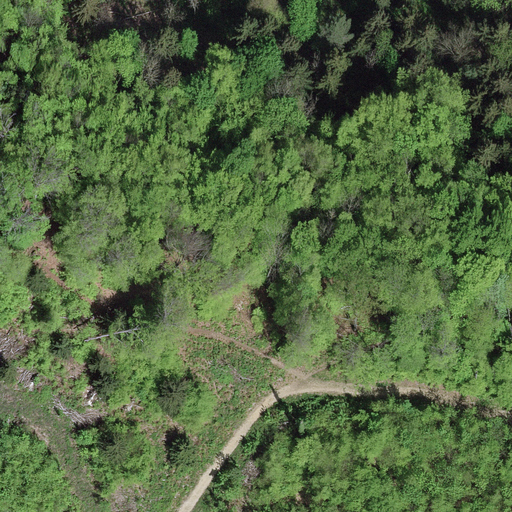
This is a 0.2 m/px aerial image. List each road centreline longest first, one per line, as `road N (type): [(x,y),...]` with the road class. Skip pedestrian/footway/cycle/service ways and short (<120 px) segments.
road 1 (track): [(511,410),(304,372)]
road 2 (track): [(304,372),(260,406),(183,511)]
